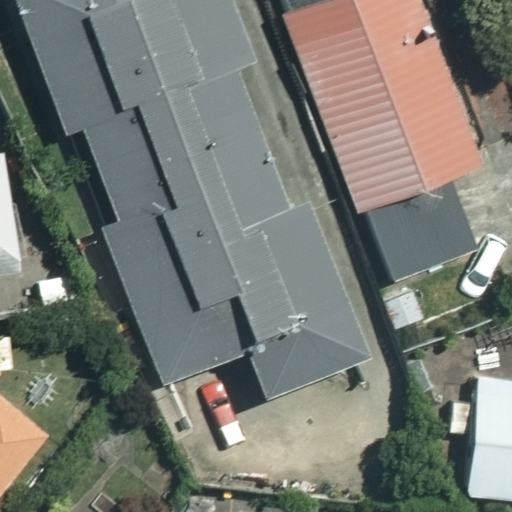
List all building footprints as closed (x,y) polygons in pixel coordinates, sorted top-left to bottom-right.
[(10,0),(158,383),(244,350),(261,393),(374,350),(239,0),(10,0)] [(482,163),(421,0),(281,0),(387,280),(477,246),(450,175),(482,163)] [(0,269),(22,266),(2,143),(0,143),(0,269)] [(477,404),(451,402),(447,451),(473,453),(469,494),(511,497),(511,378),(479,376),(477,404)] [(0,490),(18,469),(0,454),(0,490)]
